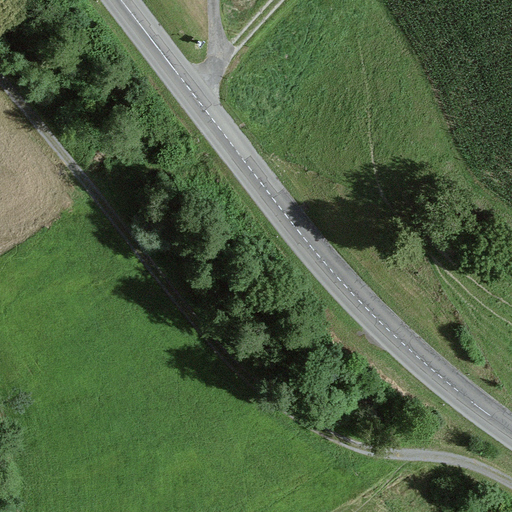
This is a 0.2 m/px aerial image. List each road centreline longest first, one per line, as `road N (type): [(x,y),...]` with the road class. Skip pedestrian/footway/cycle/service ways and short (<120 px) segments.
road 1 (track): [(511,490),(440,460),(314,435),(241,382),(0,78)]
road 2 (secondary): [(120,0),(337,280),(511,432)]
road 3 (track): [(213,0),(213,41),(193,95),(281,0)]
